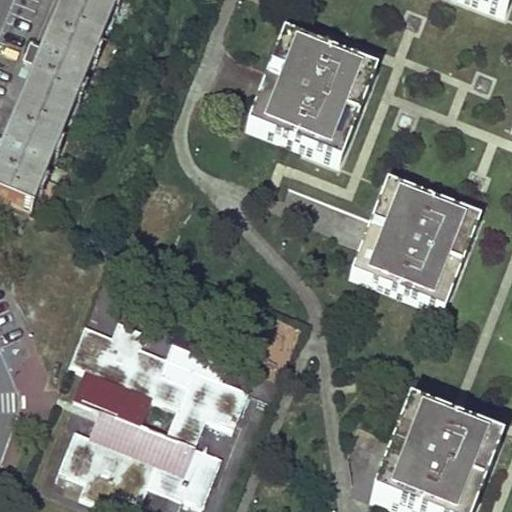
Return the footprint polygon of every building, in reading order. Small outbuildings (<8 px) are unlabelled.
[(61,0),(0,149),(0,202),(30,215),(119,0),(61,0)] [(511,5),(511,0),(450,0),(505,22),(511,5)] [(422,21),(410,16),(405,28),(416,33),(422,21)] [(374,80),(279,42),(242,134),(337,172),(374,80)] [(493,87),(481,82),(476,94),(488,99),(493,87)] [(413,119),(402,114),(397,127),(408,131),(413,119)] [(485,183),(473,179),(468,191),(480,196),(485,183)] [(480,228),(385,190),(348,282),(443,320),(480,228)] [(164,364),(138,354),(145,338),(116,327),(110,342),(84,332),(68,372),(82,378),(71,405),(98,415),(87,442),(72,436),(56,476),(83,487),(77,502),(102,511),(106,511),(112,499),(139,510),(145,492),(195,511),(200,511),(220,463),(193,452),(203,426),(231,437),(247,396),(220,385),(226,370),(170,348),(164,364)] [(473,511),(498,451),(403,413),(367,505),(384,511),(473,511)]
